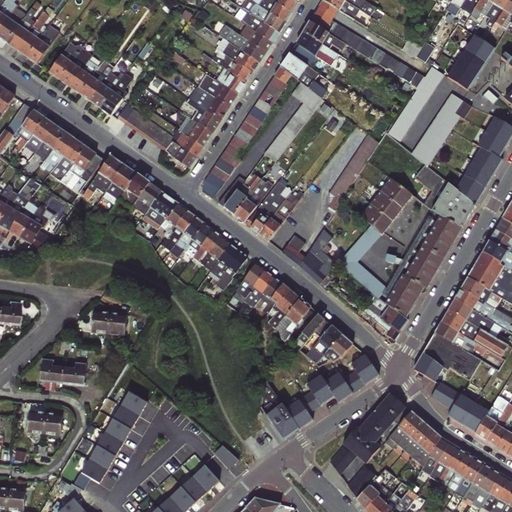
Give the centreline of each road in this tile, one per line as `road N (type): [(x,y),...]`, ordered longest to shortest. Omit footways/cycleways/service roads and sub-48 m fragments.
road 1 (residential): [(396,371),(182,195)]
road 2 (residential): [(311,0),(182,195)]
road 3 (residential): [(511,177),(396,371)]
road 4 (residential): [(182,195),(0,64)]
road 5 (residential): [(0,471),(45,474),(79,420),(65,400),(0,393)]
road 6 (residential): [(0,375),(79,294),(0,286)]
road 7 (residential): [(511,473),(437,423),(396,371)]
road 8 (residential): [(396,371),(287,453)]
